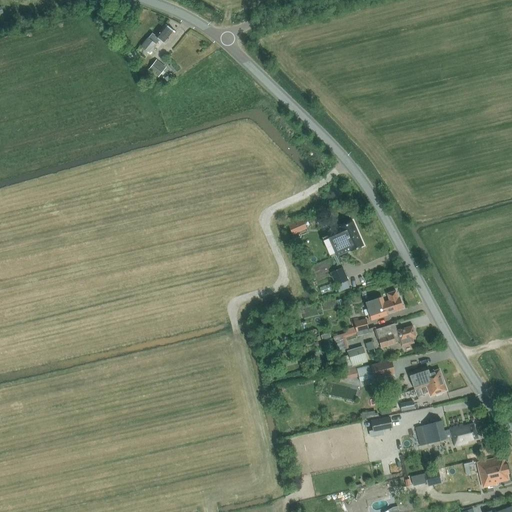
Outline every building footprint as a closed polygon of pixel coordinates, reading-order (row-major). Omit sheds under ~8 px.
[(165,25),(156,37),(152,33),(142,46),(151,53),(160,41),(165,45),(175,32),(165,25)] [(104,29),(108,35),(113,32),(109,26),(104,29)] [(157,61),(151,69),(161,76),(166,68),(157,61)] [(305,216),(290,222),(294,232),(309,226),(305,216)] [(328,235),(333,244),(358,233),(352,221),(340,227),(341,229),(328,235)] [(358,233),(333,244),(337,254),(349,248),(350,250),(363,245),(358,233)] [(330,272),(336,285),(346,280),(340,267),(330,272)] [(378,303),(367,307),(371,318),(382,314),(386,312),(386,313),(396,309),(396,308),(402,306),(399,297),(398,297),(395,290),(386,293),(389,300),(378,304),(378,303)] [(361,303),(360,295),(352,298),(354,305),(361,303)] [(365,319),(354,322),(355,327),(356,331),(368,328),(365,319)] [(394,324),(375,330),(381,348),(390,345),(395,343),(395,342),(400,341),(402,346),(413,342),(411,337),(416,336),(412,325),(396,330),(394,324)] [(345,337),(357,334),(355,327),(345,330),(345,333),(333,337),(337,351),(348,348),(345,337)] [(366,361),(362,347),(347,351),(349,355),(349,356),(352,365),(361,363),(366,361)] [(280,349),(264,354),(268,368),(278,365),(275,358),(282,356),(280,349)] [(348,370),(356,368),(362,366),(361,363),(352,365),(349,356),(349,355),(344,356),(348,370)] [(395,374),(392,360),(356,368),(359,382),(395,374)] [(409,374),(416,391),(444,381),(439,369),(434,371),(433,370),(429,372),(427,367),(409,374)] [(444,381),(416,391),(417,396),(428,392),(430,396),(435,394),(435,395),(441,393),(441,392),(447,389),(444,381)] [(414,407),(413,401),(399,403),(401,410),(414,407)] [(375,417),(374,411),(360,414),(362,420),(375,417)] [(392,428),(390,416),(370,420),(372,430),(369,431),(370,438),(384,435),(383,430),(392,428)] [(442,420),(416,427),(419,440),(416,441),(417,446),(420,446),(422,453),(437,449),(435,441),(452,437),(454,446),(467,442),(467,441),(478,438),(474,423),(463,426),(462,424),(450,427),(450,429),(444,430),(442,420)] [(503,456),(477,462),(483,486),(498,483),(497,481),(508,479),(506,473),(509,473),(507,464),(505,464),(503,456)] [(432,472),(425,474),(427,482),(428,486),(435,484),(432,472)]
